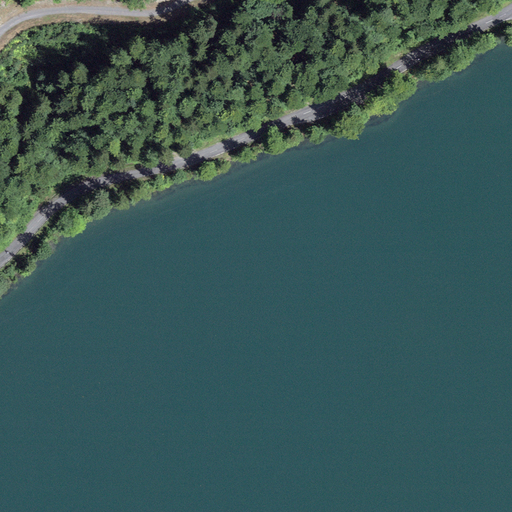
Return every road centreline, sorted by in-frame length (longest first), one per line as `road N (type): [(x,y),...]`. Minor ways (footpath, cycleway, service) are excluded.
road 1 (tertiary): [(0,261),(80,188),(169,167),(313,112),(511,10)]
road 2 (track): [(189,0),(154,12),(35,12),(0,32)]
